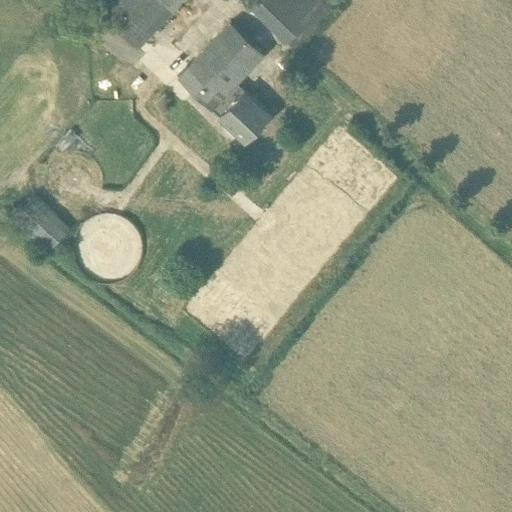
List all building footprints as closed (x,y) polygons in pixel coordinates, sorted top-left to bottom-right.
[(87,0),(86,1),(138,49),(184,0),(87,0)] [(294,48),(339,0),(249,0),(246,4),(277,33),(276,34),(285,42),(287,40),(294,48)] [(211,109),(265,53),(230,20),(178,77),(211,109)] [(244,140),(270,113),(245,89),(219,116),(244,140)] [(55,140),(61,150),(80,138),(73,128),(55,140)] [(12,212),(50,247),(70,225),(32,190),(12,212)] [(167,303),(180,286),(169,277),(156,294),(167,303)]
